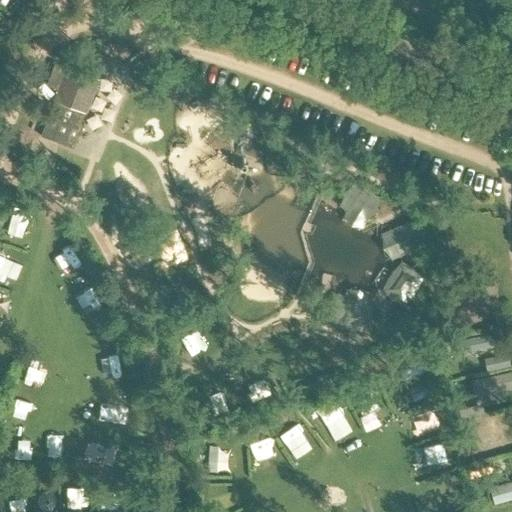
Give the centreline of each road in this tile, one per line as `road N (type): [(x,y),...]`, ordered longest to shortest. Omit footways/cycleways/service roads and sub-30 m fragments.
road 1 (unclassified): [(511,86),(281,0)]
road 2 (track): [(0,483),(129,472),(156,476),(198,511)]
road 3 (track): [(89,0),(81,24),(48,41),(0,140)]
